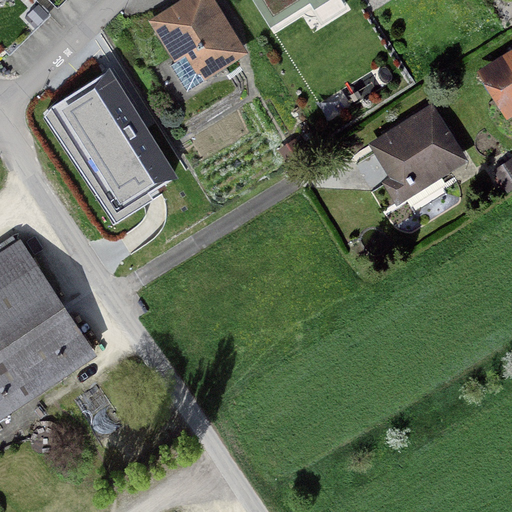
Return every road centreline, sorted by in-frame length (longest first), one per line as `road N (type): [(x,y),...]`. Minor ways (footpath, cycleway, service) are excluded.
road 1 (residential): [(257,511),(33,178),(2,106)]
road 2 (residential): [(2,106),(113,0)]
